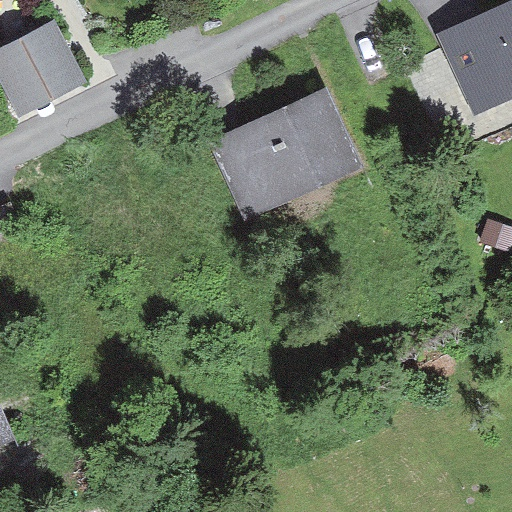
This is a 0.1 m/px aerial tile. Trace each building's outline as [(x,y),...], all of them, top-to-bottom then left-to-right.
[(511,21),(455,46),(484,112),(511,99),(511,21)] [(0,54),(0,67),(23,110),(80,80),(53,27),(0,54)] [(227,155),(252,212),(352,169),(328,112),(227,155)] [(0,223),(0,263),(39,247),(25,213),(0,223)] [(0,408),(0,449),(14,443),(0,408)]
